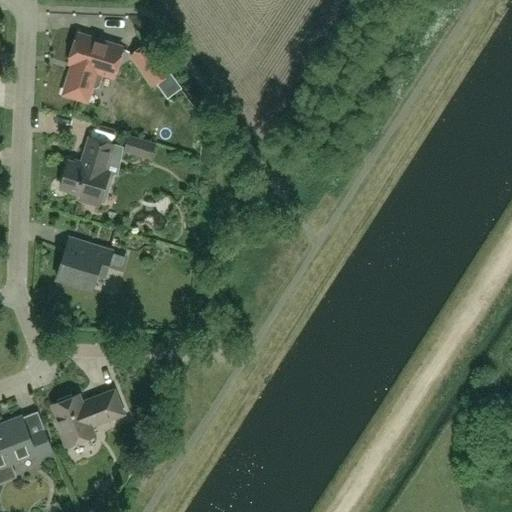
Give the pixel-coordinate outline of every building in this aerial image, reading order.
[(78,34),(69,63),(73,64),(64,93),(87,101),(91,87),(95,88),(99,86),(103,73),(113,76),(122,48),(78,34)] [(132,55),(153,84),(168,73),(147,44),(132,55)] [(155,144),(129,136),(125,150),(151,158),(155,144)] [(80,164),(69,161),(60,188),(81,194),(80,200),(99,206),(109,173),(105,172),(114,144),(90,137),(83,157),(85,158),(80,164)] [(57,278),(93,289),(97,274),(105,276),(113,251),(69,238),(57,278)] [(60,430),(66,446),(95,435),(91,426),(124,414),(114,390),(82,402),(79,394),(52,404),(62,429),(60,430)] [(36,453),(39,461),(54,455),(45,430),(30,436),(22,416),(1,424),(2,427),(0,428),(0,481),(15,476),(11,463),(36,453)]
